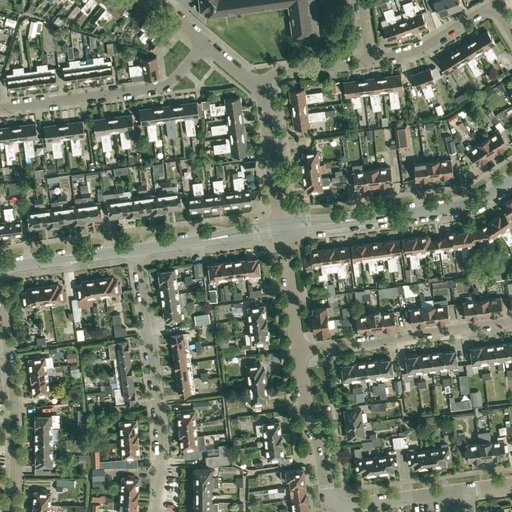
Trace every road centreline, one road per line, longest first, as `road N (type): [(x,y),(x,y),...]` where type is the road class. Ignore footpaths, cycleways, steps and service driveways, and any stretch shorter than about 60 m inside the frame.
road 1 (residential): [(157,511),(160,440),(136,250)]
road 2 (unclassified): [(282,229),(470,205),(511,180)]
road 3 (residential): [(0,108),(164,87),(204,43)]
road 4 (residential): [(11,511),(14,427),(0,295)]
road 5 (residential): [(297,350),(511,321)]
road 6 (residential): [(339,506),(327,496),(307,422),(297,350)]
road 7 (unclassified): [(136,250),(282,229)]
road 8 (residential): [(282,229),(258,90)]
road 9 (residential): [(369,58),(419,48),(494,3)]
road 10 (unclassified): [(0,267),(136,250)]
road 11 (residential): [(297,350),(282,229)]
